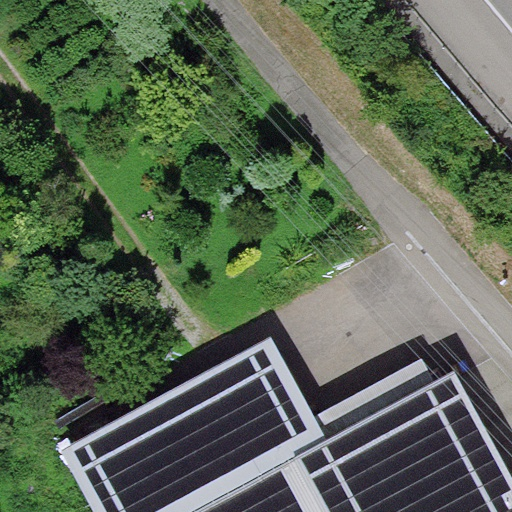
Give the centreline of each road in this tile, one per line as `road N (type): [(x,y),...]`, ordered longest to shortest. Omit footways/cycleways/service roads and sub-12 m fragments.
road 1 (track): [(427,236),(237,0)]
road 2 (residential): [(511,333),(427,236)]
